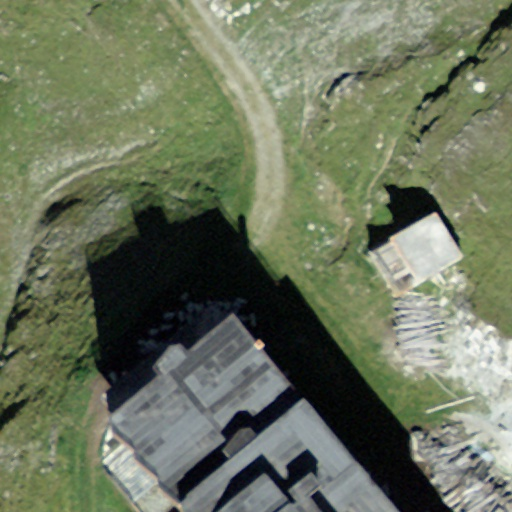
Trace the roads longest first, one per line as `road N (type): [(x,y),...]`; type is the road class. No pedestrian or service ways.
road 1 (track): [(181,0),(262,126),(205,312)]
road 2 (track): [(62,176),(0,335)]
